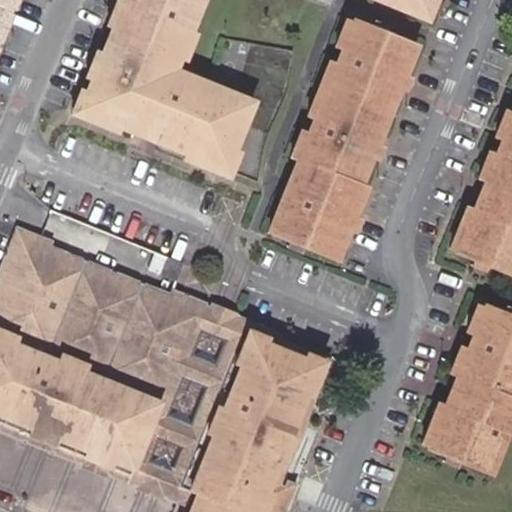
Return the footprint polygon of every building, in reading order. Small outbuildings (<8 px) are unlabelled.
[(199,0),(112,0),(66,112),(226,177),(229,170),(258,180),(268,135),(286,91),(292,50),(217,36),(204,76),(175,63),(199,0)] [(432,0),(377,0),(425,19),(432,0)] [(336,261),(415,41),(346,14),(277,187),(260,231),(336,261)] [(501,138),(511,111),(511,108),(507,107),(495,136),(501,138)] [(485,262),(511,273),(511,111),(501,138),(473,209),(457,250),(471,256),(485,262)] [(449,247),(457,250),(473,209),(466,205),(449,247)] [(329,346),(13,223),(0,256),(0,434),(174,503),(170,511),(282,511),(295,481),(283,476),(329,346)] [(482,269),(485,262),(471,256),(468,264),(482,269)] [(181,263),(167,257),(159,275),(175,280),(181,263)] [(471,331),(481,304),(476,302),(466,330),(471,331)] [(511,316),(481,304),(471,331),(443,403),(427,445),(442,451),(455,457),(490,471),(506,431),(511,433),(511,432),(511,316)] [(427,445),(443,403),(434,400),(418,442),(427,445)] [(455,457),(442,451),(439,459),(452,465),(455,457)]
